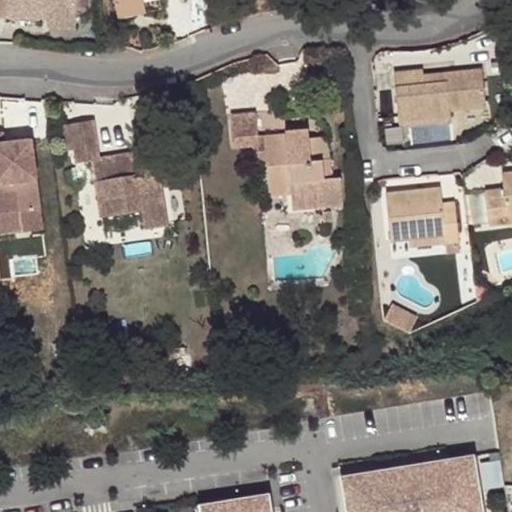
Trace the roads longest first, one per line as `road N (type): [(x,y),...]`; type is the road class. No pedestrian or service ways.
road 1 (residential): [(0,65),(114,72),(178,62),(258,34),(352,34)]
road 2 (residential): [(352,34),(370,160),(453,157),(489,141)]
road 3 (residential): [(88,481),(297,450),(312,460)]
road 4 (residential): [(312,460),(469,437)]
road 5 (residential): [(352,34),(432,28),(493,0)]
